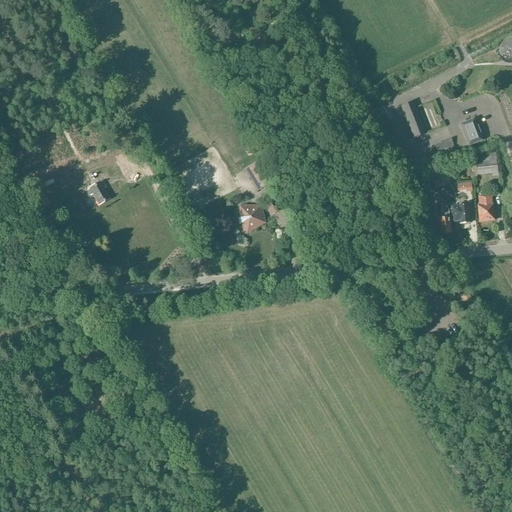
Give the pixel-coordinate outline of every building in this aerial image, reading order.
[(402,106),(415,138),(426,133),(414,102),(402,106)] [(468,145),(483,140),(476,119),(461,125),(468,145)] [(499,176),(496,153),(490,154),(490,157),(482,158),(482,163),(476,163),(478,176),(492,174),(492,177),(499,176)] [(260,161),(244,170),(257,192),(272,183),(260,161)] [(436,190),(442,186),(438,180),(432,184),(436,190)] [(100,205),(109,199),(103,189),(106,188),(103,182),(90,189),(87,190),(91,196),(94,195),(100,205)] [(480,223),(494,221),(493,205),(492,205),(491,195),(478,197),(479,204),(478,204),(478,207),(480,223)] [(446,206),(440,198),(435,202),(441,210),(446,206)] [(468,212),(470,212),(469,205),(452,207),(453,222),(460,221),(460,225),(469,224),(468,212)] [(242,224),(247,233),(265,223),(261,218),(260,214),(260,207),(240,207),(240,218),(238,219),(240,224),(242,224)] [(440,235),(451,234),(449,218),(447,218),(446,213),(437,213),(438,219),(437,220),(438,227),(439,227),(440,235)]
